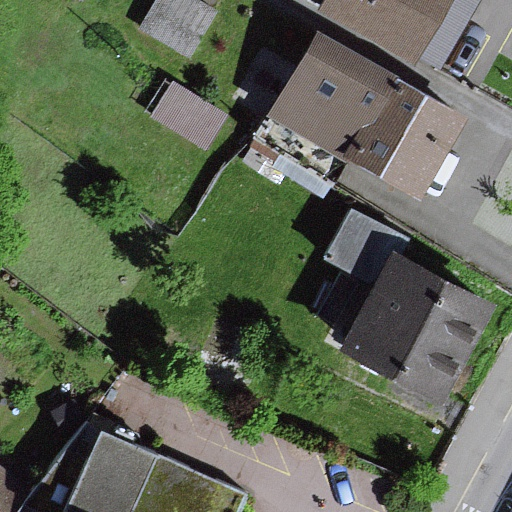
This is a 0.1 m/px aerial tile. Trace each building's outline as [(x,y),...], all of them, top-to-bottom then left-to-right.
[(217,0),(151,0),(142,16),(193,44),(217,0)] [(432,12),(438,0),(329,0),(411,49),(432,12)] [(418,191),(461,115),(392,75),(319,34),(276,110),(346,149),(349,151),(418,191)] [(361,255),(387,207),(356,191),(331,239),(361,255)] [(437,392),(483,300),(395,256),(349,348),(370,358),(437,392)] [(244,511),(253,492),(130,439),(80,417),(31,483),(8,511),(244,511)] [(0,511),(8,511),(31,483),(0,458),(0,511)]
